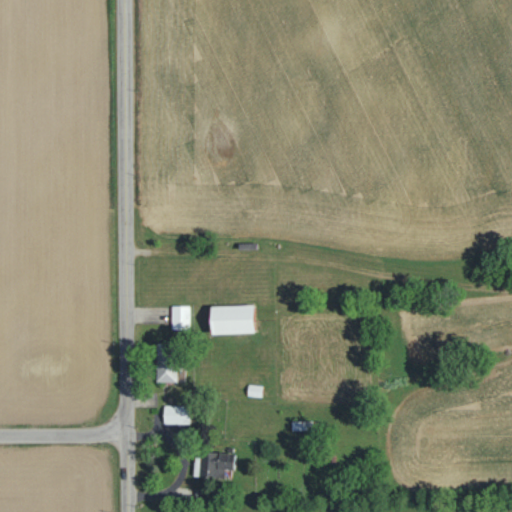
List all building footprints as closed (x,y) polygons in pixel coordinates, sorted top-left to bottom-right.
[(189,305),(171,305),(171,329),(190,329),(189,305)] [(257,333),(256,305),(212,306),(213,334),(257,333)] [(177,381),(176,353),(168,354),(168,342),(155,342),(156,382),(177,381)] [(164,423),(190,423),(190,405),(164,405),(164,423)] [(195,457),(194,477),(224,478),(225,467),(235,468),(236,453),(210,452),(210,457),(195,457)]
